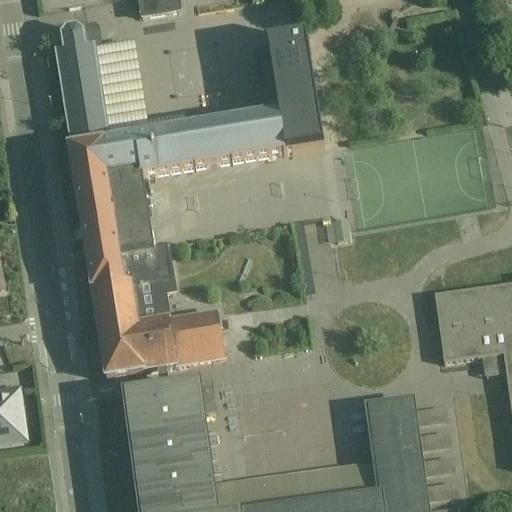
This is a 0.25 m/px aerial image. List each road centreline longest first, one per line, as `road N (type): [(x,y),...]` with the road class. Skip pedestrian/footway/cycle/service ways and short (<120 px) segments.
road 1 (residential): [(10,0),(55,332)]
road 2 (residential): [(55,332),(79,511)]
